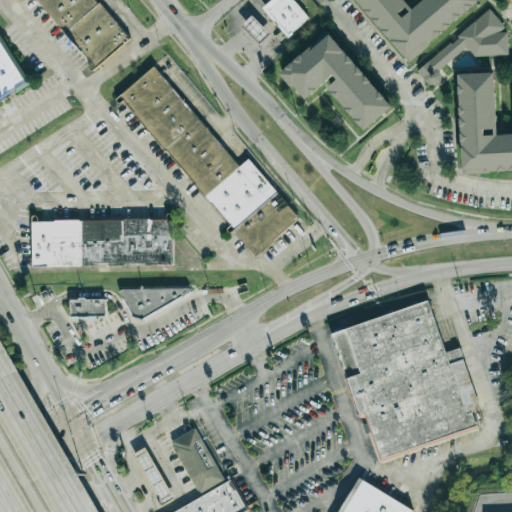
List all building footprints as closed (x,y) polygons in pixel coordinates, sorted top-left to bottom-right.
[(94,0),(34,0),(95,69),(129,40),(94,0)] [(272,0),(263,9),(289,37),(310,17),(293,0),(272,0)] [(423,0),(411,10),(403,0),(357,0),(406,60),(477,2),(475,0),(423,0)] [(508,55),(507,32),(499,32),(505,28),(490,9),(458,35),(458,42),(452,42),(416,71),(428,85),(435,85),(443,79),(437,71),(467,48),(474,56),(508,55)] [(269,34),(252,16),(241,26),(258,44),(269,34)] [(0,103),(30,87),(0,33),(0,103)] [(331,33),(280,72),(303,101),(326,83),(362,131),(390,110),(331,33)] [(299,220),(250,160),(238,169),(155,66),(120,95),(252,258),(299,220)] [(458,74),(461,171),(511,169),(511,134),(497,135),(495,73),(458,74)] [(173,266),(172,220),(31,220),(31,266),(173,266)] [(188,288),(123,289),(119,292),(134,319),(142,319),(188,294),(188,288)] [(105,299),(69,299),(69,317),(105,317),(105,299)] [(377,463),(482,425),(474,405),(480,403),(458,344),(441,350),(423,302),(330,336),(377,463)] [(247,511),(249,511),(231,479),(224,482),(194,427),(168,441),(200,500),(178,511),(247,511)] [(132,455),(159,504),(172,497),(145,448),(132,455)] [(407,511),(410,508),(358,478),(338,511),(407,511)]
